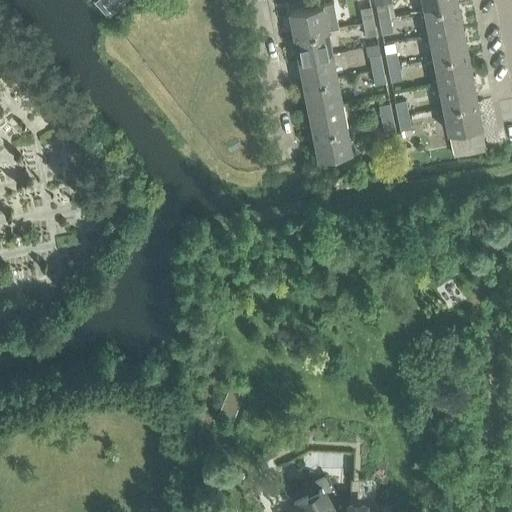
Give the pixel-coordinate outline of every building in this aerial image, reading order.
[(96,0),(108,13),(123,0),(96,0)] [(421,0),(424,12),(459,5),(458,0),(421,0)] [(334,2),(290,10),(294,35),(328,29),(339,27),(334,2)] [(376,5),(379,21),(390,18),(387,3),(376,5)] [(464,29),(459,5),(424,12),(429,36),(464,29)] [(360,8),(363,22),(373,20),(371,6),(360,8)] [(381,33),(392,31),(390,18),(379,21),(381,33)] [(363,23),(355,24),(358,38),(376,34),(373,20),(363,22),(363,23)] [(299,60),(333,53),(328,29),(294,35),(299,60)] [(434,60),(469,53),(464,29),(429,36),(434,60)] [(383,44),(388,69),(400,67),(395,42),(383,44)] [(299,60),(304,84),(337,77),(333,53),(299,60)] [(434,60),(439,85),(474,78),(469,53),(434,60)] [(369,56),(372,71),(382,68),(380,54),(369,56)] [(391,81),(402,79),(400,67),(388,69),(391,81)] [(385,83),(382,68),(372,71),(375,85),(385,83)] [(309,108),(342,102),(337,77),(304,84),(309,108)] [(444,109),(479,102),(474,78),(439,85),(444,109)] [(395,102),(398,118),(409,116),(406,100),(395,102)] [(309,108),(313,132),(347,126),(342,102),(309,108)] [(484,127),(479,102),(444,109),(449,134),(484,127)] [(379,105),(382,119),(393,117),(391,103),(379,105)] [(400,130),(412,128),(409,116),(398,118),(400,130)] [(384,133),(396,131),(393,117),(382,119),(384,133)] [(318,158),(352,151),(347,126),(313,132),(318,158)] [(422,163),(420,152),(406,154),(405,147),(397,149),(401,170),(409,169),(408,165),(422,163)] [(364,511),(365,506),(349,505),(348,505),(348,511),(334,511),(322,487),(293,502),(295,506),(284,511),(364,511)]
